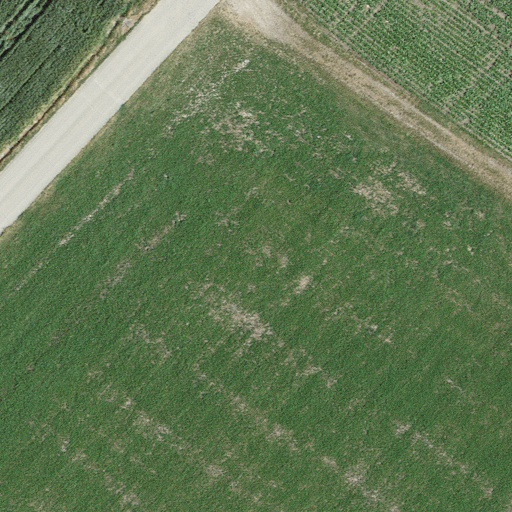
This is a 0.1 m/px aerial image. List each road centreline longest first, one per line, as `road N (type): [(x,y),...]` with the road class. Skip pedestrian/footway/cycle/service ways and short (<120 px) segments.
road 1 (track): [(511,172),(268,0)]
road 2 (track): [(202,0),(0,216)]
